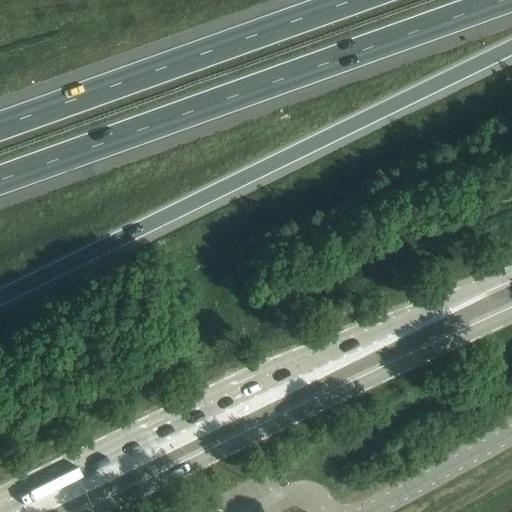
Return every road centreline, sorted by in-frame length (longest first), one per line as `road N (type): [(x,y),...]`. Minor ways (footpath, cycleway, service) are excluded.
road 1 (motorway): [(0,296),(511,47)]
road 2 (secondary): [(511,276),(359,340),(3,511)]
road 3 (motorway): [(0,178),(501,0)]
road 4 (secondary): [(95,511),(511,313)]
road 5 (motorway): [(349,0),(0,125)]
road 6 (unclassified): [(511,441),(369,511)]
